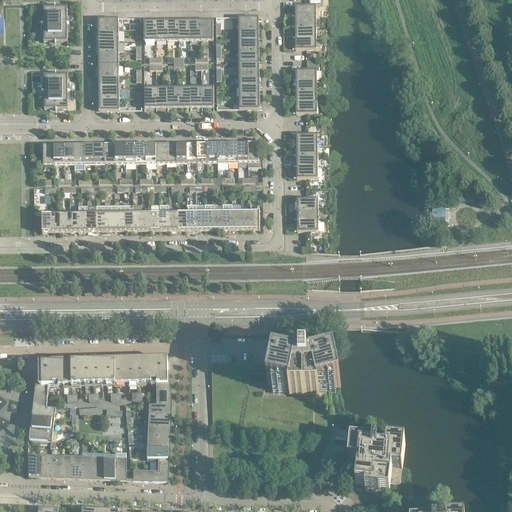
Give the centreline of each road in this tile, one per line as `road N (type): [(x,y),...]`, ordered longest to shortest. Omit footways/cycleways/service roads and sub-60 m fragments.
road 1 (residential): [(0,250),(275,244),(277,127)]
road 2 (tertiary): [(511,291),(340,306),(200,306)]
road 3 (tertiary): [(200,321),(511,304)]
road 4 (residential): [(201,349),(0,351)]
road 5 (tertiary): [(200,306),(0,308)]
road 6 (tertiary): [(0,323),(200,321)]
road 7 (residential): [(86,129),(277,127)]
road 8 (residential): [(86,7),(275,4)]
road 9 (residential): [(202,498),(201,349)]
road 10 (residential): [(277,127),(275,4)]
road 11 (residential): [(86,129),(86,7)]
